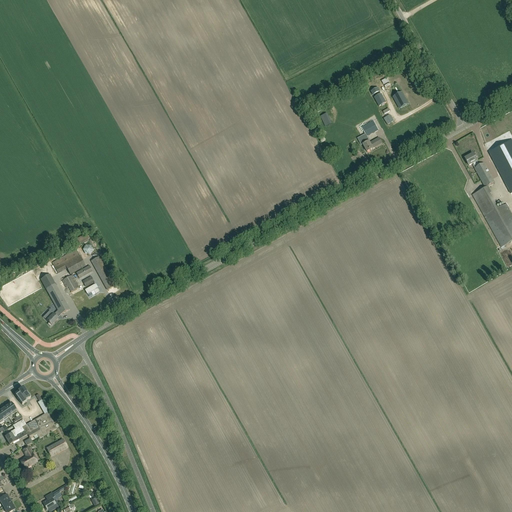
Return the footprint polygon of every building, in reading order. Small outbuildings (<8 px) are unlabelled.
[(402,94),(393,98),(399,109),(407,105),(402,94)] [(381,95),(374,98),(379,107),(386,103),(381,95)] [(345,112),(359,106),(356,100),(351,102),(352,105),(343,109),(345,112)] [(373,121),(362,128),(365,135),(361,137),(364,144),(363,145),(367,152),(373,149),(373,148),(374,147),(374,148),(382,144),(379,138),(370,143),(367,137),(378,131),(373,121)] [(511,142),(490,154),(511,194),(511,193),(511,142)] [(511,241),(511,214),(506,204),(497,209),(489,194),(490,193),(488,187),(495,183),(484,163),(479,166),(477,161),(475,158),(477,157),(475,154),(474,154),(473,154),(465,159),(469,166),(472,164),(475,168),(474,168),(485,188),(473,195),(501,248),(511,241)] [(91,255),(94,250),(91,245),(86,245),(83,250),(85,254),(91,255)] [(70,275),(86,267),(90,265),(88,262),(84,264),(76,250),(52,263),(58,274),(67,269),(70,275)] [(107,290),(115,286),(99,257),(91,261),(107,290)] [(79,279),(93,272),(90,266),(76,273),(79,279)] [(60,315),(69,310),(50,275),(41,280),(58,311),(54,315),(53,314),(47,321),(49,323),(48,324),(50,327),(51,326),(58,319),(57,318),(60,315)] [(77,289),(79,287),(72,275),(70,276),(64,279),(64,280),(62,281),(66,288),(68,287),(71,292),(77,289)] [(92,277),(91,277),(91,276),(89,277),(84,280),(84,281),(83,282),(86,287),(94,282),(92,277)] [(87,294),(93,291),(94,291),(96,294),(99,292),(97,289),(98,289),(95,285),(85,290),(87,294)] [(16,396),(15,396),(22,405),(26,402),(26,401),(31,398),(23,388),(22,389),(18,391),(18,392),(20,393),(16,396)] [(11,403),(7,406),(13,415),(17,411),(11,403)] [(7,406),(2,409),(8,418),(13,415),(7,406)] [(2,409),(0,411),(0,414),(4,421),(8,418),(2,409)] [(16,436),(7,441),(10,445),(31,433),(34,437),(37,435),(39,439),(56,429),(47,413),(44,415),(39,417),(26,425),(22,428),(24,431),(16,436)] [(15,431),(15,430),(11,432),(12,433),(5,437),(7,441),(16,436),(24,431),(22,428),(26,425),(23,420),(16,424),(19,429),(15,431)] [(51,457),(67,448),(63,440),(47,449),(51,457)] [(27,458),(20,462),(25,469),(37,462),(30,450),(28,448),(23,450),(25,453),(27,458)] [(4,507),(11,503),(7,496),(0,499),(0,501),(0,502),(4,507)] [(66,506),(78,500),(76,497),(64,503),(66,506)] [(54,509),(57,507),(58,507),(58,506),(58,505),(56,501),(54,502),(52,499),(46,502),(46,501),(43,503),(48,511),(53,508),(54,509)] [(11,511),(15,510),(11,503),(4,507),(6,511),(11,511)]
